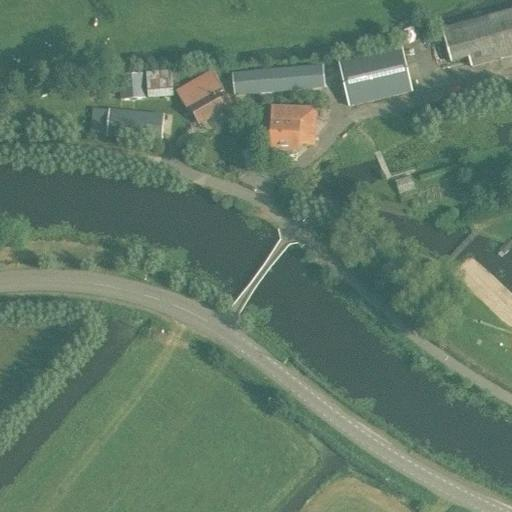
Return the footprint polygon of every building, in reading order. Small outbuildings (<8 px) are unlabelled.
[(511,56),(511,11),(443,31),(451,63),(469,58),(472,67),(511,56)] [(402,49),(339,64),(349,107),(412,92),(402,49)] [(232,75),(234,97),(327,88),(325,67),(232,75)] [(191,108),(199,123),(224,110),(232,105),(227,95),(219,101),(215,93),(222,90),(212,73),(176,93),(186,111),(191,108)] [(145,99),(145,75),(122,75),(122,99),(145,99)] [(173,99),(173,75),(148,75),(148,99),(173,99)] [(300,146),(311,147),(314,147),(316,110),(272,108),(270,151),(300,152),(300,146)] [(163,117),(110,112),(107,136),(161,141),(163,117)]
